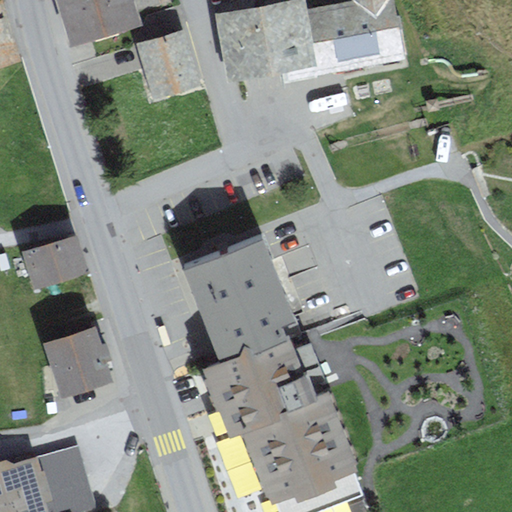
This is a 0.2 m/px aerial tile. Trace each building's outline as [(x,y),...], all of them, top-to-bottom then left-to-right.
[(133,0),(63,0),(74,35),(138,15),(133,0)] [(303,0),(302,0),(216,14),(229,83),(280,74),(316,67),(306,13),(303,0)] [(352,0),(354,5),(306,13),(316,67),(280,74),(283,85),(405,63),(393,0),(352,0)] [(0,1),(0,68),(23,62),(1,2),(0,1)] [(200,84),(185,32),(138,46),(155,97),(200,84)] [(267,502),(268,506),(295,502),(358,479),(353,465),(327,390),(316,395),(307,373),(302,375),(283,326),(294,322),(261,236),(181,269),(218,363),(202,370),(220,423),(225,436),(226,438),(241,434),(256,474),(267,502)] [(65,238),(24,252),(39,295),(80,281),(65,238)] [(96,327),(43,344),(61,399),(114,381),(96,327)] [(54,511),(77,511),(95,507),(78,445),(39,456),(54,511)] [(0,511),(49,511),(36,458),(8,465),(7,461),(0,462),(0,511)]
